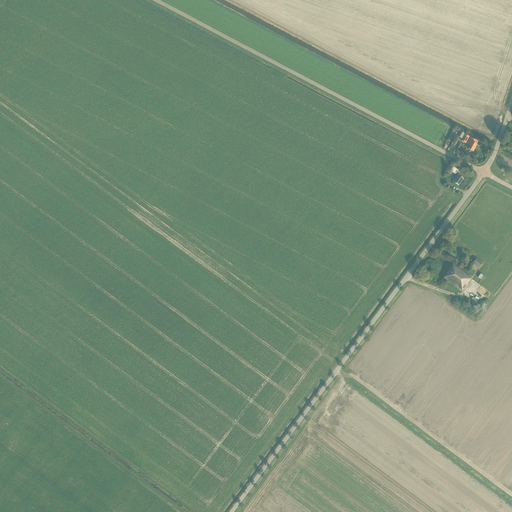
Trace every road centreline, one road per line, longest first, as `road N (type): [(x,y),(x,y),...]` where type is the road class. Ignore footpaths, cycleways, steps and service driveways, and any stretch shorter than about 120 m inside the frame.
road 1 (unclassified): [(228,511),(480,171)]
road 2 (unclassified): [(480,171),(154,0)]
